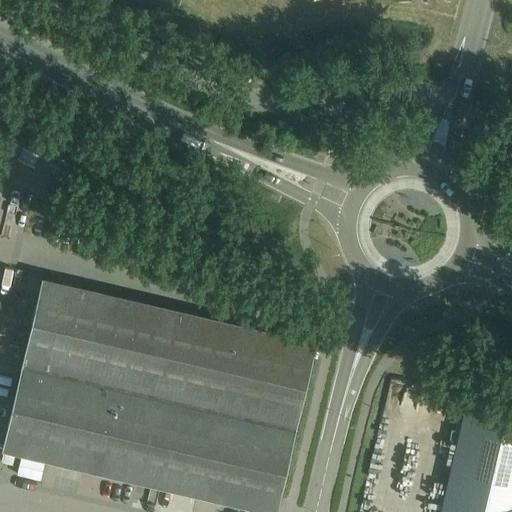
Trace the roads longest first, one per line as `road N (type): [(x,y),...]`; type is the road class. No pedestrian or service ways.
road 1 (secondary): [(213,142),(0,41)]
road 2 (secondary): [(360,190),(213,142)]
road 3 (secondary): [(213,142),(347,218)]
road 4 (tertiary): [(370,277),(344,396)]
road 5 (tertiary): [(344,396),(401,290)]
